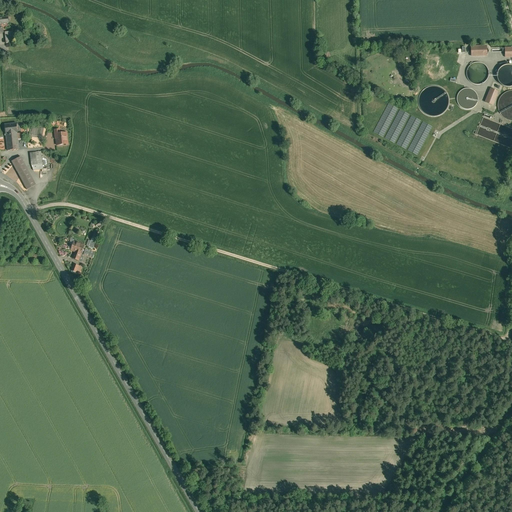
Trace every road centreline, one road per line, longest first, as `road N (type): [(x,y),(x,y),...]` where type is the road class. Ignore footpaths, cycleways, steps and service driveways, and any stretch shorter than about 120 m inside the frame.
road 1 (track): [(30,216),(78,207),(511,340)]
road 2 (unclassified): [(0,186),(25,206),(197,511)]
